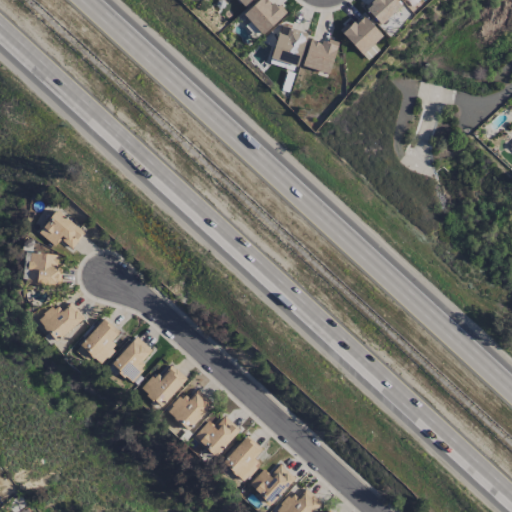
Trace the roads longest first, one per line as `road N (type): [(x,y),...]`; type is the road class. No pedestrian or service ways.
road 1 (motorway): [(0,32),(511,502)]
road 2 (motorway): [(511,384),(90,0)]
road 3 (residential): [(105,272),(169,315),(383,511)]
